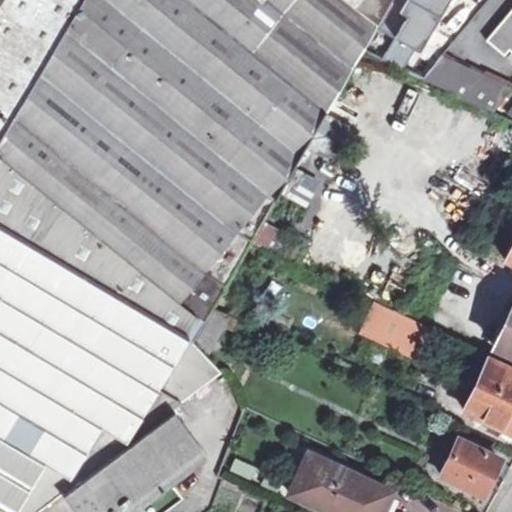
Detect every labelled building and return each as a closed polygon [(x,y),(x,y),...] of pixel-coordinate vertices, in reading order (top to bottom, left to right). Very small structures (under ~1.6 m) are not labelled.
[(375,32),(394,0),(0,0),(0,505),(11,511),(36,511),(63,491),(66,494),(177,411),(224,378),(191,328),(375,32)] [(394,0),(375,32),(395,43),(382,64),(404,74),(415,55),(419,58),(432,36),(427,33),(443,7),(447,10),(452,0),(394,0)] [(447,10),(443,7),(427,33),(432,36),(447,10)] [(511,15),(491,43),(507,55),(511,50),(511,15)] [(495,115),(511,93),(511,87),(446,57),(424,84),(495,115)] [(511,93),(495,115),(511,122),(511,93)] [(431,328),(377,302),(363,333),(418,356),(431,328)] [(239,319),(215,309),(199,335),(212,345),(224,323),(234,327),(239,319)] [(511,368),(491,359),(468,412),(511,431),(511,368)] [(78,511),(162,511),(182,497),(172,483),(210,455),(177,411),(66,494),(78,511)] [(502,458),(466,441),(450,474),(484,491),(502,458)] [(378,511),(389,489),(313,454),(294,497),(322,509),(326,501),(349,511),(378,511)] [(232,459),(230,471),(253,476),(256,464),(232,459)] [(219,482),(209,511),(234,511),(242,490),(219,482)]
